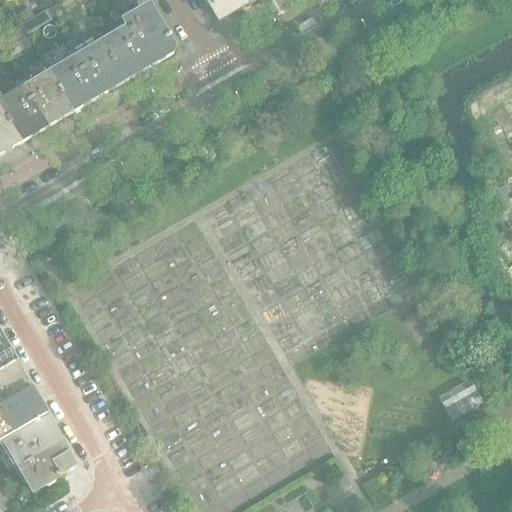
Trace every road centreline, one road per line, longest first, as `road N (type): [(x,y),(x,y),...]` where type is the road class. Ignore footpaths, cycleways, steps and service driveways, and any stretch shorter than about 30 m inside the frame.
road 1 (residential): [(0,230),(231,92)]
road 2 (residential): [(0,286),(115,485)]
road 3 (residential): [(231,92),(391,0)]
